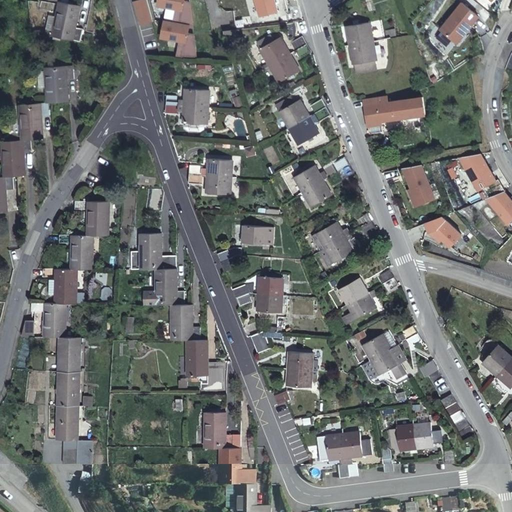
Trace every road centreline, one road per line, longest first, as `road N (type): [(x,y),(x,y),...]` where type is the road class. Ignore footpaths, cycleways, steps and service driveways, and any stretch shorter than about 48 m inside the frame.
road 1 (residential): [(145,103),(297,489),(310,495),(505,474)]
road 2 (residential): [(0,377),(25,268),(53,202),(93,141),(145,103)]
road 3 (residential): [(312,12),(406,267)]
road 4 (residential): [(406,267),(505,474)]
road 5 (residential): [(511,179),(485,111),(489,76),(511,27)]
